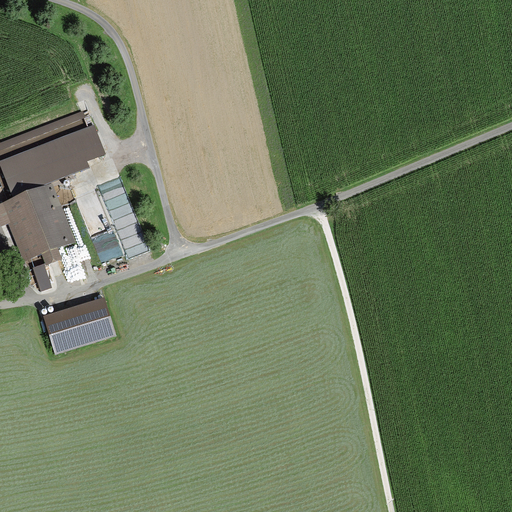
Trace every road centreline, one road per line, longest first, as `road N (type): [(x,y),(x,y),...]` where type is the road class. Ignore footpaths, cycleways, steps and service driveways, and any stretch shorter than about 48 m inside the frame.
road 1 (track): [(54,0),(95,15),(118,38),(170,227),(178,243),(192,248),(315,208),(511,124)]
road 2 (track): [(390,511),(315,208)]
road 3 (track): [(192,248),(46,298),(0,305)]
